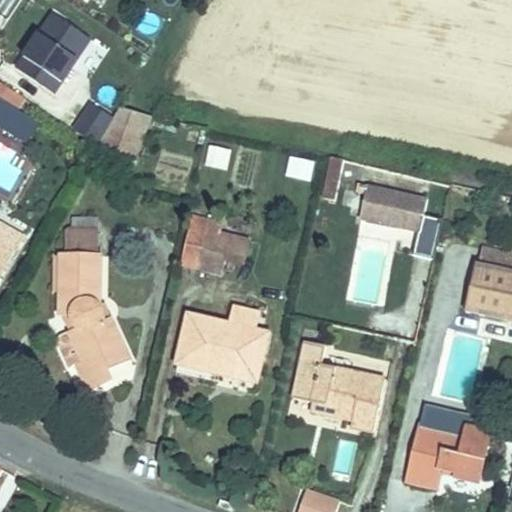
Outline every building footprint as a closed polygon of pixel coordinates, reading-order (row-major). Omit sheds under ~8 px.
[(78,31),(55,15),(18,70),(56,95),(84,52),(70,43),(78,31)] [(70,43),(84,52),(93,40),(78,31),(70,43)] [(0,81),(0,96),(1,95),(18,107),(25,98),(0,81)] [(2,102),(0,104),(0,122),(17,134),(27,119),(2,102)] [(77,133),(99,147),(115,119),(92,107),(77,133)] [(122,108),(99,149),(132,162),(150,117),(122,108)] [(202,166),(225,171),(230,150),(207,144),(202,166)] [(287,156),(284,177),(310,181),(314,160),(287,156)] [(333,158),(325,199),(335,202),(345,160),(333,158)] [(427,201),(368,187),(367,193),(363,209),(398,217),(396,227),(420,232),(427,201)] [(363,209),(361,219),(396,227),(398,217),(363,209)] [(192,218),(182,264),(197,268),(208,222),(192,218)] [(222,225),(208,222),(197,268),(222,274),(226,256),(231,237),(219,235),(222,225)] [(0,276),(23,237),(0,223),(0,276)] [(99,233),(66,232),(65,256),(99,256),(99,233)] [(243,240),(231,237),(226,256),(245,260),(249,242),(243,240)] [(486,249),(483,265),(506,270),(509,254),(486,249)] [(483,265),(477,263),(467,312),(511,322),(511,255),(509,254),(506,270),(483,265)] [(78,366),(90,391),(113,380),(108,370),(130,360),(111,320),(104,323),(103,320),(104,316),(103,313),(102,309),(100,307),(101,256),(99,256),(65,256),(61,256),(60,293),(60,317),(72,317),(73,323),(75,325),(78,328),(70,332),(85,363),(78,366)] [(230,326),(190,316),(179,364),(214,373),(217,364),(259,375),(269,335),(250,330),(230,326)] [(63,335),(78,366),(85,363),(70,332),(63,335)] [(308,343),(308,344),(304,364),(301,375),(300,374),(294,399),(313,403),(311,411),(353,420),(352,427),(374,432),(386,380),(322,366),(327,347),(308,343)] [(308,344),(303,343),(299,363),(304,364),(308,344)] [(217,364),(214,373),(258,383),(259,375),(217,364)] [(422,425),(409,482),(439,489),(442,473),(479,481),(490,433),(468,428),(470,416),(426,406),(422,426),(422,425)] [(250,490),(246,503),(258,507),(262,495),(250,490)] [(336,511),(340,501),(307,490),(299,511),(336,511)]
